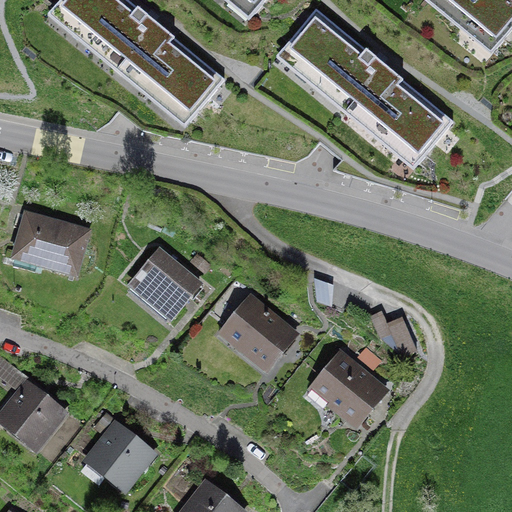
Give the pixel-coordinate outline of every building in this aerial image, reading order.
[(136,12),(122,0),(60,0),(51,11),(196,126),(227,81),(179,44),(183,37),(142,4),(136,12)] [(236,0),(258,16),(268,0),(236,0)] [(511,0),(436,0),(502,52),(511,36),(511,0)] [(363,49),(314,7),(278,48),(423,163),(454,118),(406,81),(410,74),(369,41),(363,49)] [(95,235),(30,219),(18,263),(84,280),(95,235)] [(208,289),(165,254),(133,294),(176,328),(208,289)] [(256,301),(225,339),(271,377),(302,340),(256,301)] [(365,346),(358,358),(375,367),(382,356),(365,346)] [(391,398),(345,361),(315,398),(362,435),(391,398)] [(29,389),(1,426),(44,458),(72,422),(29,389)] [(120,432),(92,468),(132,500),(161,463),(120,432)] [(238,511),(208,490),(191,511),(238,511)]
